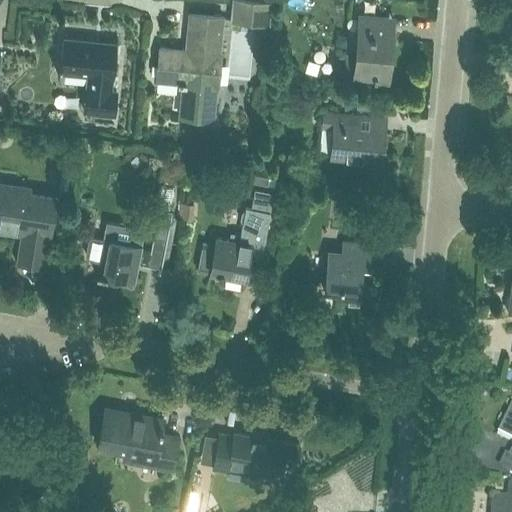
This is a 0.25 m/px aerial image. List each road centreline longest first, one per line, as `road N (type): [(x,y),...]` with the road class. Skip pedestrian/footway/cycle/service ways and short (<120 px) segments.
road 1 (residential): [(420,401),(103,350),(13,346)]
road 2 (residential): [(437,206),(456,0)]
road 3 (residential): [(420,401),(437,206)]
